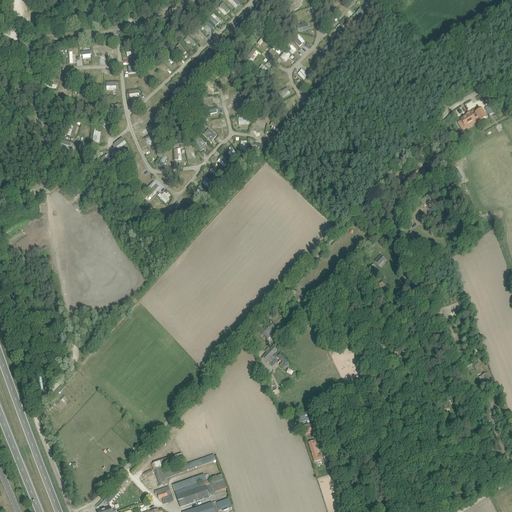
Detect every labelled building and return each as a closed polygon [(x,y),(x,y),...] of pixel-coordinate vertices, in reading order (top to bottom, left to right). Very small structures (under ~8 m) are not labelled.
[(237,0),(227,0),(235,9),(241,4),(237,0)] [(298,0),(295,0),(289,6),(294,12),(302,4),(298,0)] [(368,0),(367,0),(365,2),(371,9),(374,6),(368,0)] [(225,16),(231,11),(224,3),(218,8),(225,16)] [(361,8),(355,13),(363,21),(368,16),(361,8)] [(256,9),(251,13),(256,18),(261,14),(256,9)] [(294,14),(297,21),(307,17),(304,10),(294,14)] [(216,26),(221,21),(214,14),(212,16),(214,18),(211,21),(216,26)] [(247,28),(252,22),(247,18),(242,23),(247,28)] [(355,19),(348,27),(353,32),(360,24),(355,19)] [(210,32),(215,27),(210,23),(206,28),(210,32)] [(297,25),(299,32),(308,29),(307,23),(297,25)] [(238,27),(235,29),(241,35),(244,33),(238,27)] [(294,38),(301,45),(305,41),(298,34),(294,38)] [(191,48),(196,44),(190,36),(184,40),(191,48)] [(337,44),(342,40),(338,36),(334,40),(337,44)] [(182,56),(187,52),(180,44),(175,49),(182,56)] [(288,49),(292,54),(297,50),(292,45),(288,49)] [(328,45),(324,49),(329,53),(332,50),(328,45)] [(286,61),(291,54),(285,50),(281,57),(286,61)] [(211,52),(205,56),(211,64),(217,59),(211,52)] [(320,53),(315,58),(322,65),(327,60),(320,53)] [(204,69),(208,65),(202,60),(199,63),(204,69)] [(314,63),(306,70),(309,73),(316,66),(314,63)] [(166,64),(161,69),(165,73),(169,70),(171,73),(173,71),(166,64)] [(258,70),(262,74),(267,69),(262,65),(258,70)] [(304,80),(308,76),(302,69),(298,73),(304,80)] [(274,82),(278,86),(285,79),(281,74),(274,82)] [(182,80),(187,86),(190,83),(186,77),(182,80)] [(179,87),(172,91),(176,97),(183,92),(179,87)] [(286,92),(290,90),(289,87),(279,92),(282,97),(287,95),(286,92)] [(238,105),(244,103),(241,92),(235,94),(238,105)] [(285,101),(290,110),(293,108),(289,104),(298,98),(296,94),(285,101)] [(158,100),(155,102),(162,111),(165,108),(158,100)] [(152,120),(157,115),(150,108),(145,113),(152,120)] [(467,115),(460,119),(465,127),(476,120),(478,119),(480,122),(488,118),(482,108),(474,112),(475,113),(472,115),(471,113),(470,113),(467,115)] [(291,123),(295,118),(290,114),(286,119),(291,123)] [(211,121),(212,128),(223,125),(222,119),(211,121)] [(258,119),(257,124),(266,127),(267,121),(258,119)] [(271,129),(279,133),(282,125),(273,121),(271,125),(272,126),(271,129)] [(144,134),(153,129),(150,123),(140,128),(144,134)] [(74,136),(77,127),(72,125),(69,135),(74,136)] [(212,142),(217,136),(209,128),(203,134),(212,142)] [(144,139),(148,145),(157,140),(153,133),(144,139)] [(114,144),(119,150),(127,143),(123,137),(114,144)] [(453,140),(457,146),(462,143),(458,137),(453,140)] [(193,158),(191,152),(194,152),(193,146),(186,148),(189,159),(193,158)] [(233,146),(229,148),(231,151),(229,152),(231,158),(237,155),(233,146)] [(107,154),(101,158),(107,166),(113,162),(107,154)] [(221,156),(217,162),(227,169),(230,166),(228,164),(230,161),(221,156)] [(214,166),(210,171),(218,177),(222,172),(214,166)] [(412,176),(417,180),(426,172),(421,167),(412,176)] [(462,176),(457,168),(453,171),(457,179),(462,176)] [(209,184),(212,182),(207,178),(202,183),(209,189),(212,187),(209,184)] [(160,193),(158,195),(166,203),(170,198),(164,192),(162,195),(160,193)] [(424,204),(431,201),(428,196),(422,199),(424,204)] [(149,203),(153,209),(158,205),(156,202),(159,200),(157,197),(149,203)] [(187,205),(180,212),(185,217),(193,211),(187,205)] [(411,232),(409,234),(411,236),(412,238),(409,240),(411,242),(410,242),(413,246),(415,244),(417,244),(418,243),(420,242),(420,241),(421,240),(418,236),(416,238),(415,236),(414,236),(411,232)] [(381,256),(375,262),(379,266),(385,259),(381,256)] [(370,266),(374,274),(378,273),(375,264),(370,266)] [(378,284),(382,292),(387,289),(383,282),(378,284)] [(289,329),(293,332),(318,300),(314,297),(289,329)] [(283,302),(280,305),(289,314),(291,311),(283,302)] [(261,331),(264,335),(268,340),(277,332),(276,330),(279,328),(273,322),(271,324),(270,323),(261,331)] [(266,352),(262,357),(270,364),(275,358),(277,356),(275,353),(277,350),(273,346),(270,349),(268,347),(265,351),(266,352)] [(277,357),(282,362),(279,365),(284,369),(286,367),(287,367),(289,365),(289,364),(287,362),(288,361),(281,354),(277,357)] [(488,373),(482,375),(482,376),(485,385),(491,383),(488,373)] [(309,420),(307,412),(298,415),(301,423),(309,420)] [(303,428),(305,435),(319,431),(317,424),(303,428)] [(314,441),(308,443),(315,463),(323,460),(321,454),(318,454),(316,446),(320,445),(318,439),(314,441)] [(153,463),(151,464),(153,469),(154,469),(155,473),(160,486),(168,483),(166,478),(164,472),(162,467),(162,466),(155,469),(153,463)] [(152,470),(142,473),(144,479),(154,475),(152,470)] [(205,474),(173,485),(175,491),(210,479),(208,474),(205,475),(205,474)] [(210,478),(215,491),(216,492),(218,491),(227,488),(226,485),(222,474),(210,478)] [(119,492),(117,490),(128,478),(126,477),(104,501),(104,502),(107,504),(108,504),(119,492)] [(210,480),(175,492),(181,507),(210,497),(209,493),(207,486),(212,485),(210,480)] [(169,486),(155,491),(156,495),(158,494),(160,499),(162,498),(168,496),(167,491),(170,490),(169,486)] [(212,503),(184,511),(219,511),(219,510),(217,503),(216,501),(212,503)]
